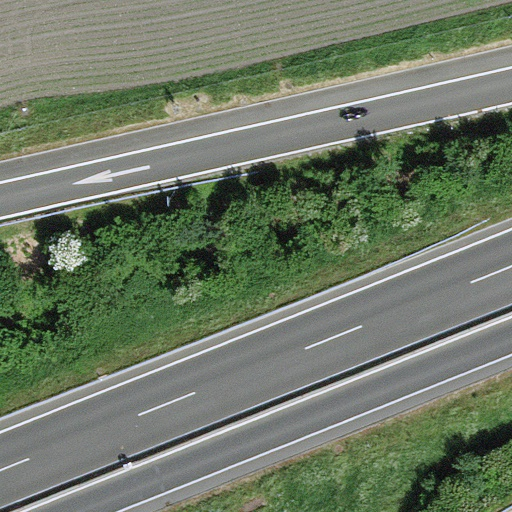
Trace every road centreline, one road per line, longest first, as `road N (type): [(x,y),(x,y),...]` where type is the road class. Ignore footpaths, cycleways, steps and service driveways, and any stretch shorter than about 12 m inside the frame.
road 1 (motorway): [(511,264),(0,469)]
road 2 (motorway): [(511,79),(0,198)]
road 3 (motorway): [(66,511),(511,334)]
